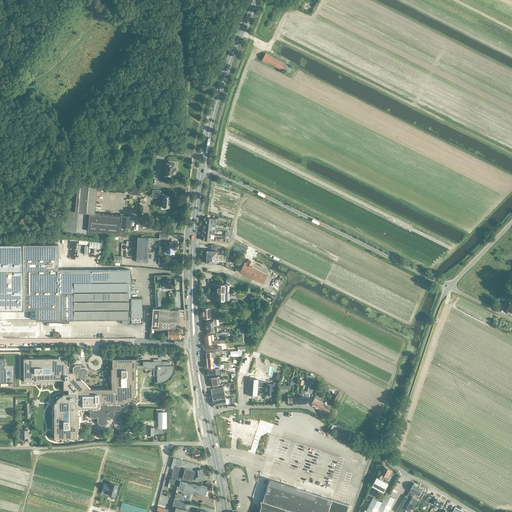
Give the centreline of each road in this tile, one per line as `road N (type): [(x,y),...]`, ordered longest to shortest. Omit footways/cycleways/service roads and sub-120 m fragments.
road 1 (unclassified): [(449,287),(201,168)]
road 2 (unclassified): [(0,447),(211,443)]
road 3 (unclassified): [(385,454),(308,406),(205,413)]
road 4 (unclassified): [(193,344),(0,341)]
road 5 (unclassified): [(385,454),(449,287)]
road 6 (primary): [(193,344),(201,168)]
road 7 (primary): [(201,168),(253,0)]
